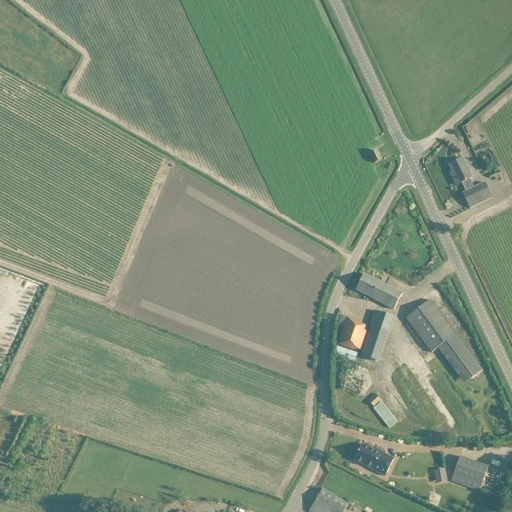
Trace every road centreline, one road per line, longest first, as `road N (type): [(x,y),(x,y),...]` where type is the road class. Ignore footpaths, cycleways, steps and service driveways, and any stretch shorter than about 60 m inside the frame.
road 1 (unclassified): [(288,511),(320,455),(321,352),(333,297),(406,157)]
road 2 (tertiary): [(511,385),(406,157)]
road 3 (tertiary): [(406,157),(334,0)]
road 4 (unclassified): [(406,157),(511,69)]
